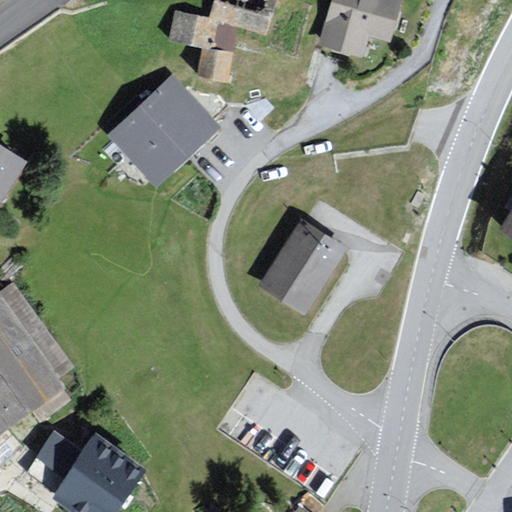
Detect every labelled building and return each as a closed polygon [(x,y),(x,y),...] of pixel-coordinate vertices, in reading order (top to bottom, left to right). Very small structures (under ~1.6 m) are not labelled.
[(279,0),(217,0),(212,22),(270,36),(279,0)] [(405,0),(335,0),(323,48),(365,58),(370,39),(395,45),(405,0)] [(212,22),(179,15),(173,44),(206,51),(212,22)] [(234,55),(206,51),(202,79),(231,83),(234,55)] [(175,78),(108,136),(154,187),(220,129),(175,78)] [(29,163),(0,144),(0,206),(1,207),(29,163)] [(511,216),(503,232),(511,237),(511,216)] [(350,252),(304,223),(262,289),(308,318),(350,252)] [(0,438),(69,392),(0,290),(0,438)] [(95,441),(56,498),(77,511),(120,511),(145,475),(95,441)]
